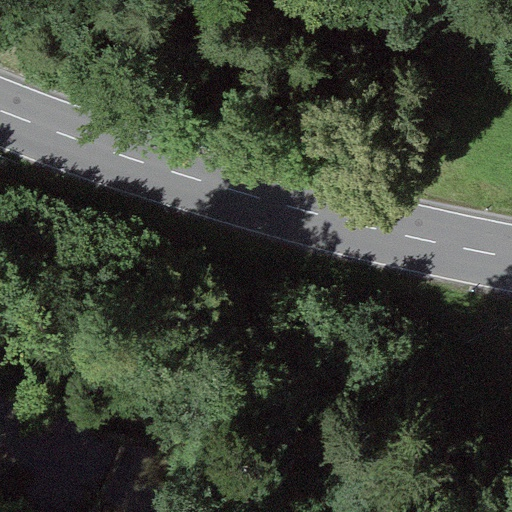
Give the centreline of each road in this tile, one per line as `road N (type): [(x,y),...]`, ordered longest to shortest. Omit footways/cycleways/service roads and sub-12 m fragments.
road 1 (secondary): [(511,258),(314,215),(137,163),(0,111)]
road 2 (track): [(437,66),(239,0)]
